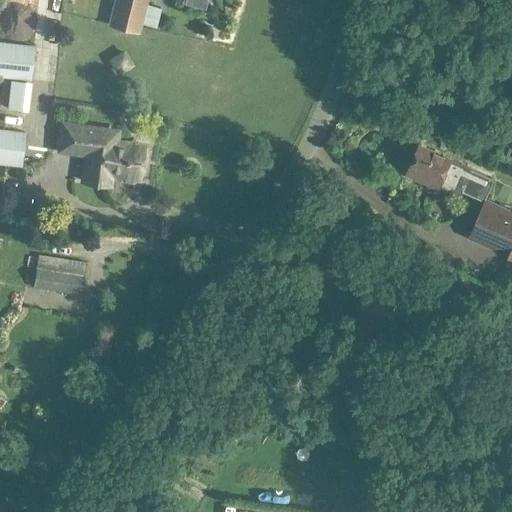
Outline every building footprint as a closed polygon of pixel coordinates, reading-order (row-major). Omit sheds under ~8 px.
[(115,0),(109,25),(138,33),(146,0),(115,0)] [(185,0),(185,4),(205,9),(207,0),(185,0)] [(0,44),(0,76),(31,80),(34,48),(0,44)] [(125,69),(139,59),(128,44),(114,54),(125,69)] [(11,81),(9,111),(28,113),(30,83),(11,81)] [(64,123),(61,149),(97,153),(94,181),(112,183),(113,172),(125,173),(124,176),(126,178),(135,179),(137,177),(137,175),(140,175),(144,143),(116,140),(117,129),(64,123)] [(0,164),(21,167),(25,133),(0,130),(0,164)] [(420,147),(407,175),(460,199),(462,193),(482,202),(492,180),(450,161),(420,147)] [(511,221),(485,209),(484,210),(472,237),(511,255),(511,221)] [(94,276),(94,255),(45,253),(44,274),(94,276)] [(435,274),(407,340),(428,349),(456,283),(435,274)] [(404,303),(367,287),(358,306),(360,307),(355,318),(383,330),(388,319),(396,322),(407,326),(416,304),(406,299),(404,303)] [(452,318),(442,341),(456,347),(475,306),(455,297),(447,315),(452,318)] [(511,310),(511,311),(507,320),(495,342),(511,351),(511,310)] [(0,388),(28,355),(8,338),(14,330),(0,318),(0,388)] [(437,343),(422,377),(463,395),(478,361),(437,343)] [(176,463),(159,480),(191,511),(193,511),(209,496),(176,463)]
